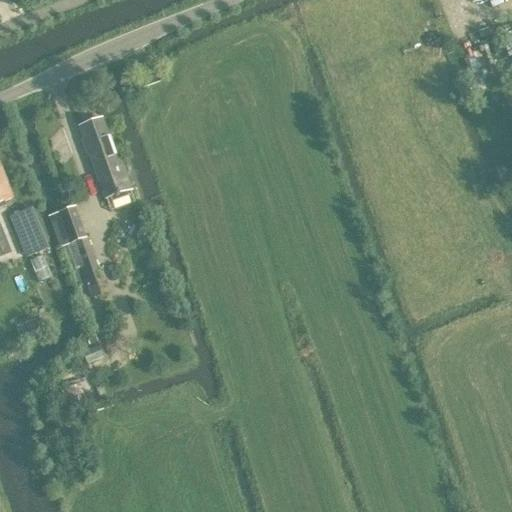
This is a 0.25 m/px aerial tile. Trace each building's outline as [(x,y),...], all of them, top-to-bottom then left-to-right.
[(499,48),(492,50),(494,56),(501,54),(499,48)] [(103,119),(80,128),(90,155),(89,155),(105,200),(106,199),(110,212),(135,203),(130,191),(133,190),(122,161),(118,162),(103,119)] [(0,203),(11,199),(0,171),(0,203)] [(71,273),(72,272),(81,269),(85,279),(90,297),(107,292),(102,276),(100,277),(76,208),(49,218),(60,249),(63,248),(71,273)] [(44,235),(34,209),(14,216),(23,242),(44,235)] [(104,359),(98,347),(82,353),(86,366),(104,359)] [(86,406),(80,385),(66,389),(71,410),(86,406)] [(84,421),(61,424),(63,440),(86,437),(84,421)]
